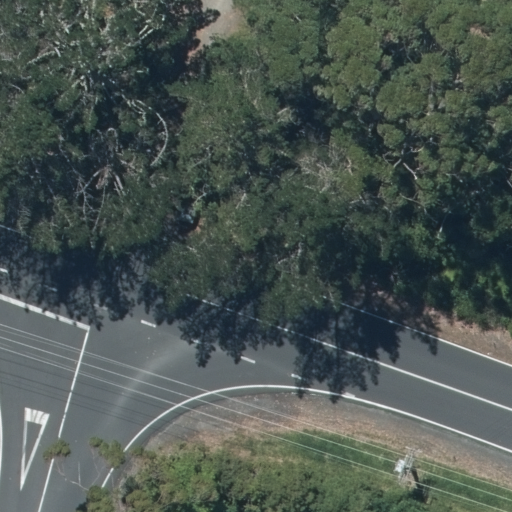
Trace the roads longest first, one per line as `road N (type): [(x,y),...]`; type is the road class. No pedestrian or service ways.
road 1 (tertiary): [(102,259),(511,409)]
road 2 (tertiary): [(36,511),(102,259)]
